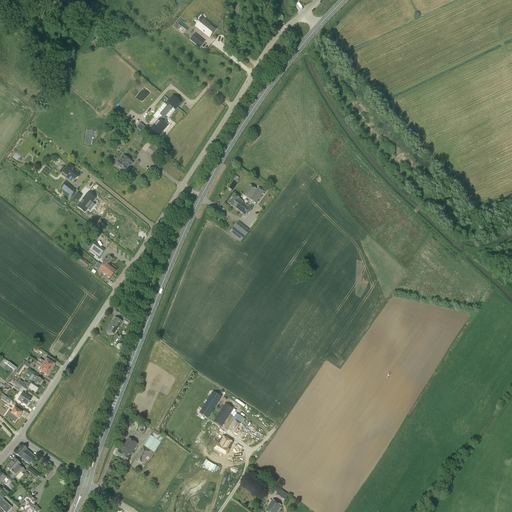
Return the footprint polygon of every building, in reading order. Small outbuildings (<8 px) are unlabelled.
[(203,24),(200,22),(196,26),(209,37),(215,30),(209,25),(205,21),(203,24)] [(190,40),(195,43),(199,38),(194,35),(190,40)] [(169,101),(168,103),(175,109),(177,107),(180,103),(173,96),(169,101)] [(166,119),(162,116),(152,129),(159,135),(166,126),(163,123),(166,119)] [(142,132),(145,128),(140,123),(137,128),(136,129),(140,133),(141,131),(142,132)] [(168,126),(160,135),(162,137),(170,128),(168,126)] [(153,143),(146,152),(158,161),(165,152),(153,143)] [(130,166),(133,163),(123,155),(121,158),(121,159),(120,161),(119,160),(116,165),(125,173),(129,168),(128,168),(130,166)] [(79,174),(73,169),(73,168),(69,165),(62,172),(67,176),(69,174),(71,176),(68,179),(71,181),(73,179),(74,180),(79,174)] [(257,190),(249,184),(242,195),(256,204),(264,191),(258,187),(257,190)] [(92,203),(95,199),(88,193),(83,201),(82,200),(82,201),(81,203),(81,202),(81,203),(78,207),(84,212),(87,209),(90,211),(95,205),(92,203)] [(245,216),(252,209),(238,197),(235,195),(228,203),(232,207),(232,206),(243,215),(245,216)] [(230,232),(241,241),(249,231),(238,222),(232,229),(230,232)] [(90,250),(100,257),(105,251),(95,244),(90,250)] [(112,266),(111,266),(111,267),(107,265),(112,259),(109,257),(102,266),(101,267),(107,271),(108,270),(114,274),(116,271),(115,271),(116,270),(116,269),(112,266)] [(98,263),(96,265),(95,267),(111,278),(114,274),(108,270),(107,271),(101,267),(102,266),(98,263)] [(126,316),(122,322),(128,326),(129,323),(132,319),(126,316)] [(110,334),(111,334),(112,332),(114,334),(122,322),(115,318),(111,325),(110,325),(107,329),(108,330),(107,331),(108,333),(110,334)] [(40,359),(38,362),(51,371),(54,365),(53,365),(50,363),(52,360),(47,356),(44,360),(46,361),(45,362),(40,359)] [(3,358),(0,361),(12,369),(15,372),(17,369),(16,369),(3,358)] [(47,376),(51,371),(38,362),(36,364),(41,368),(39,371),(47,376)] [(39,386),(42,381),(36,377),(32,383),(29,381),(27,384),(26,386),(27,386),(29,388),(35,392),(39,386)] [(208,418),(221,397),(213,392),(200,413),(208,418)] [(31,399),(22,393),(18,400),(27,405),(31,399)] [(4,396),(2,400),(8,404),(11,401),(4,396)] [(213,422),(221,427),(232,409),(224,404),(213,422)] [(17,410),(17,409),(15,407),(11,413),(10,412),(9,411),(6,416),(15,422),(18,418),(19,418),(19,416),(19,415),(21,413),(17,410)] [(227,430),(236,435),(246,419),(243,418),(242,420),(237,417),(238,415),(237,414),(227,430)] [(160,435),(153,430),(150,435),(143,445),(154,453),(161,442),(164,437),(160,435)] [(229,450),(228,450),(233,442),(223,436),(215,448),(225,455),(229,450)] [(130,457),(129,457),(133,451),(134,452),(137,448),(136,447),(137,445),(137,444),(138,443),(129,438),(124,446),(120,444),(118,448),(120,449),(116,455),(127,461),(130,457)] [(29,465),(36,457),(23,446),(22,447),(16,454),(29,465)] [(145,465),(153,453),(143,446),(135,459),(145,465)] [(15,478),(18,475),(20,472),(22,474),(25,470),(23,469),(24,469),(20,465),(20,464),(14,459),(13,459),(14,459),(11,462),(10,464),(7,467),(6,467),(12,472),(10,474),(15,478)] [(38,479),(40,476),(29,467),(26,471),(38,479)] [(8,496),(11,493),(4,487),(1,490),(8,496)] [(5,497),(0,493),(0,511),(2,511),(1,511),(2,510),(4,511),(7,511),(12,508),(3,499),(5,497)] [(29,504),(25,508),(28,511),(37,511),(39,510),(37,508),(33,504),(36,501),(29,495),(25,500),(29,504)] [(265,510),(267,511),(276,511),(281,506),(272,500),(265,510)]
